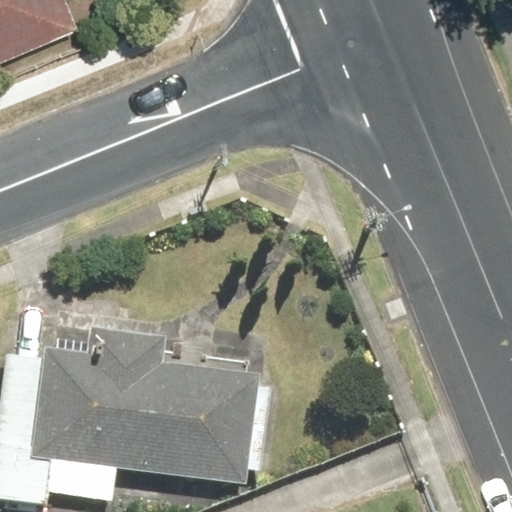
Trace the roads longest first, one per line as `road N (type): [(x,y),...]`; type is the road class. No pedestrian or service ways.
road 1 (residential): [(0,203),(400,43)]
road 2 (secondary): [(511,317),(400,43)]
